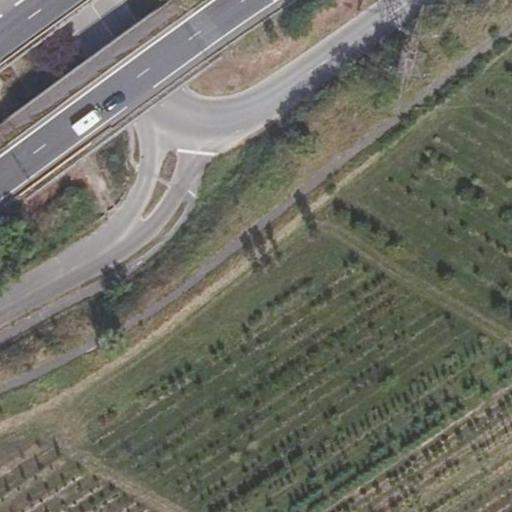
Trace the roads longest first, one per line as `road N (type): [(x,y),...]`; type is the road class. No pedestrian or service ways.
road 1 (trunk): [(0,182),(248,0)]
road 2 (unclassified): [(0,309),(133,228),(172,175),(190,123)]
road 3 (unclassified): [(190,123),(217,123),(263,102),(406,0)]
road 4 (unclassified): [(190,123),(156,106),(79,0)]
